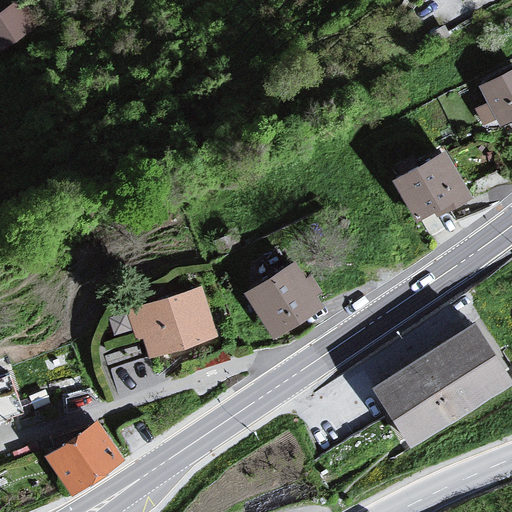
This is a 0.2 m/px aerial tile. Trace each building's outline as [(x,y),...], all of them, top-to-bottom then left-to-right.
[(18,1),(0,13),(0,52),(36,28),(18,1)] [(511,119),(511,63),(475,81),(497,126),(511,119)] [(469,192),(442,147),(390,178),(418,223),(469,192)] [(321,302),(293,257),(243,289),(271,333),(321,302)] [(147,355),(214,335),(198,284),(105,311),(111,332),(138,324),(147,355)] [(509,378),(472,317),(371,379),(409,440),(509,378)] [(0,423),(0,421),(24,412),(9,373),(0,376),(0,423)] [(72,495),(124,460),(96,419),(44,454),(72,495)]
